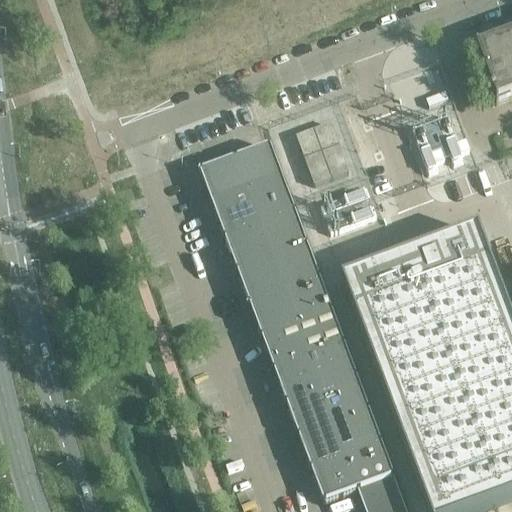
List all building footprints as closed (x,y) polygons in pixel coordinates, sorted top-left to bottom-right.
[(511,98),(511,38),(478,51),(478,50),(476,51),(496,106),(498,105),(498,104),(511,98)] [(314,189),(348,176),(330,127),(296,140),(314,189)] [(269,150),(199,176),(323,507),(357,494),(393,481),(269,150)] [(369,202),(366,193),(320,210),(324,219),(369,202)] [(376,221),(373,212),(327,229),(330,238),(376,221)] [(511,327),(477,234),(341,285),(425,511),(485,511),(511,502),(511,327)] [(404,511),(393,481),(357,494),(363,511),(404,511)]
